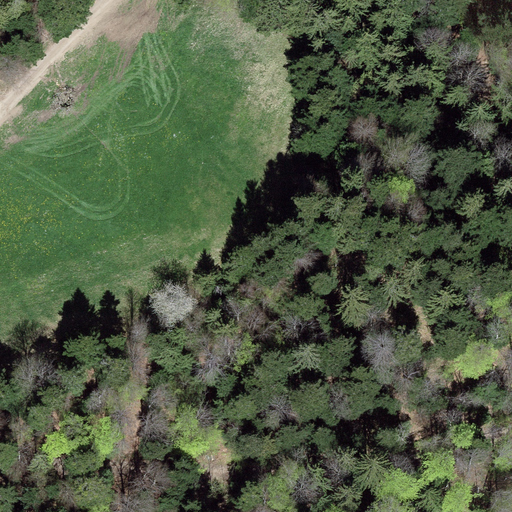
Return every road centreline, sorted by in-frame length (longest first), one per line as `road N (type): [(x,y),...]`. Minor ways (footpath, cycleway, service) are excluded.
road 1 (track): [(511,421),(411,455),(234,461)]
road 2 (track): [(0,441),(105,463),(234,461)]
road 3 (track): [(108,0),(0,105)]
